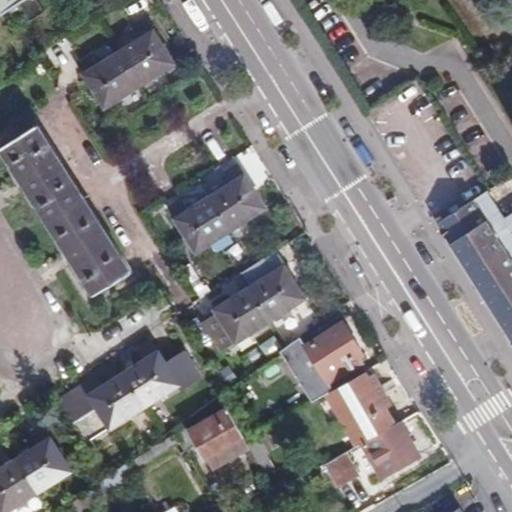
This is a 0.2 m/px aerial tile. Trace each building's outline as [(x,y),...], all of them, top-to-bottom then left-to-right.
[(0,0),(0,12),(1,14),(22,0),(0,0)] [(141,39),(121,51),(142,83),(176,61),(149,18),(135,27),(141,39)] [(142,83),(121,51),(101,63),(94,52),(80,61),(108,105),(142,83)] [(38,123),(0,148),(95,295),(133,270),(38,123)] [(232,184),(214,195),(234,227),(269,205),(243,164),(227,174),(232,184)] [(438,224),(511,344),(511,208),(502,214),(486,188),(438,224)] [(234,227),(214,195),(192,209),(186,200),(172,209),(198,250),(234,227)] [(289,264),(255,287),(275,318),(301,300),(309,295),(289,264)] [(275,318),(255,287),(221,308),(223,311),(209,321),(228,349),(257,330),(270,321),(275,318)] [(270,321),(280,335),(310,313),(301,300),(275,318),(270,321)] [(354,362),(360,372),(363,370),(377,362),(371,353),(367,355),(346,319),(307,341),(328,376),(354,362)] [(257,330),(251,334),(262,349),(280,335),(270,321),(257,330)] [(148,362),(128,375),(148,406),(182,385),(186,391),(205,377),(189,351),(169,363),(156,342),(141,351),(148,362)] [(360,372),(317,396),(348,450),(365,440),(398,421),(387,405),(393,401),(375,371),(366,376),(363,370),(360,372)] [(148,406),(128,375),(107,387),(100,378),(62,402),(96,456),(101,452),(94,441),(148,406)] [(241,441),(222,408),(185,430),(211,471),(246,449),(241,441)] [(422,453),(402,418),(398,421),(365,440),(368,445),(386,475),(422,453)] [(54,440),(19,461),(39,493),(73,472),(54,440)] [(365,440),(348,450),(344,452),(348,458),(368,445),(365,440)] [(358,475),(348,458),(344,452),(325,464),(340,487),(358,475)] [(293,455),(261,474),(272,494),(305,475),(293,455)] [(7,511),(39,493),(19,461),(0,472),(0,510),(1,511),(7,511)]
